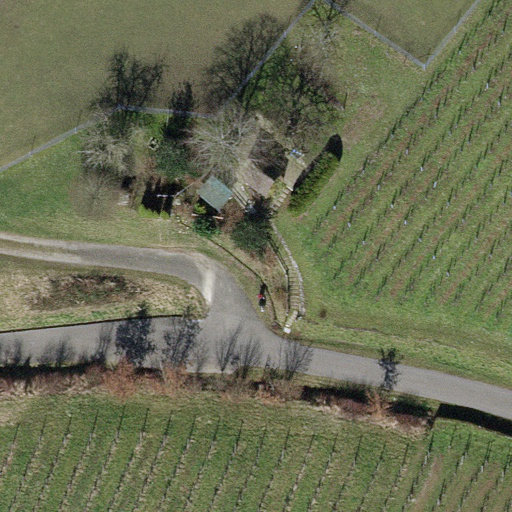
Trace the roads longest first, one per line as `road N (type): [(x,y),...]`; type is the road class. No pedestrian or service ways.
road 1 (residential): [(0,348),(229,347),(359,367),(511,404)]
road 2 (track): [(229,347),(227,288),(166,261),(0,248)]
